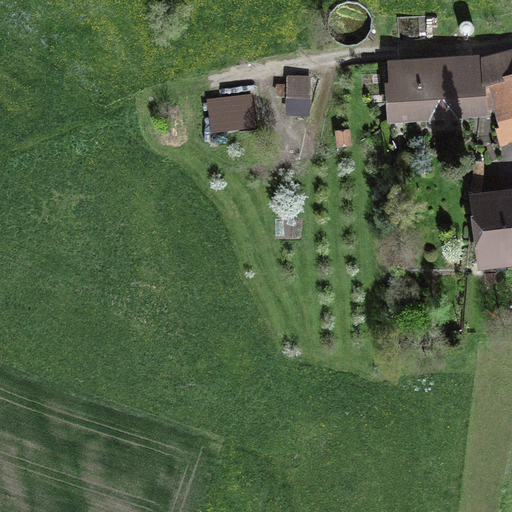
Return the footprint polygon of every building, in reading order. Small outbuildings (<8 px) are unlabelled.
[(511,58),(478,67),(487,116),(490,116),(498,151),(511,146),(511,58)] [(487,116),(478,67),(478,62),(383,71),(388,132),(487,125),(487,116)] [(304,81),(283,82),(286,123),(307,122),(304,81)] [(206,106),(210,139),(252,134),(248,101),(206,106)] [(348,136),(333,138),(335,155),(350,153),(348,136)] [(511,200),(468,207),(478,277),(511,272),(511,200)]
